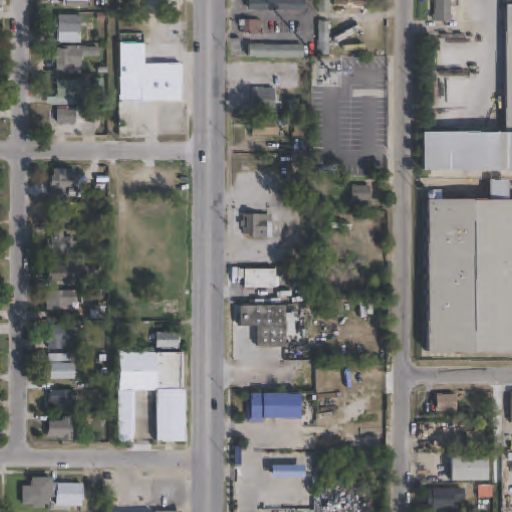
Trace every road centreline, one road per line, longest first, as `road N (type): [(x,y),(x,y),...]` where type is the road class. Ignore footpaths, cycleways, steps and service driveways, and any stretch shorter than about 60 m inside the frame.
road 1 (residential): [(403,511),(405,0)]
road 2 (primary): [(210,511),(212,0)]
road 3 (residential): [(22,457),(23,0)]
road 4 (residential): [(212,154),(0,150)]
road 5 (residential): [(211,457),(0,457)]
